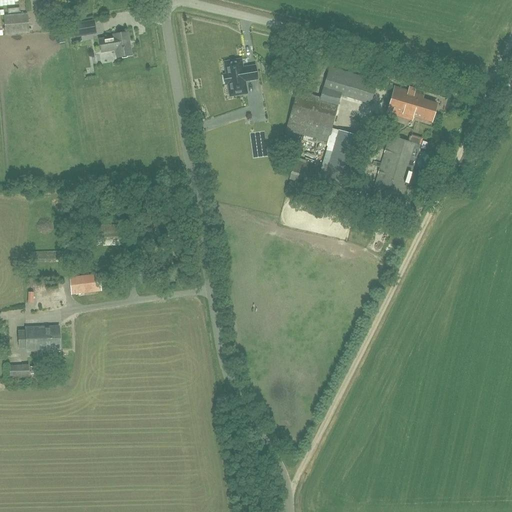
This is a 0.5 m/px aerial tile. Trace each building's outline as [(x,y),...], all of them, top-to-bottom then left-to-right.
[(30,34),(28,15),(4,18),(6,37),(30,34)] [(93,22),(83,24),(68,26),(71,38),(95,34),(93,22)] [(117,58),(131,56),(127,34),(113,36),(114,38),(99,41),(101,53),(116,50),(117,58)] [(225,84),(228,84),(230,96),(246,94),(244,81),(257,79),(254,66),(242,68),(241,60),(224,63),(226,75),(223,76),(225,84)] [(370,105),(377,82),(329,68),(323,90),(320,98),(317,97),(305,136),(328,143),(330,135),(331,131),(338,104),(341,96),(370,105)] [(411,121),(412,117),(414,109),(410,108),(410,105),(404,103),(408,92),(395,88),(388,114),(411,121)] [(422,96),(414,94),(415,90),(410,88),(409,92),(408,92),(404,103),(410,105),(410,108),(414,109),(412,117),(431,122),(436,104),(421,100),(422,96)] [(298,92),(286,131),(300,135),(305,136),(317,97),(298,92)] [(338,131),(337,133),(323,181),(351,190),(366,140),(338,131)] [(422,145),(423,139),(413,136),(411,142),(422,145)] [(419,146),(389,137),(372,195),(401,204),(419,146)] [(295,161),(289,180),(314,187),(320,168),(301,162),(295,161)] [(97,247),(120,246),(120,229),(96,230),(97,247)] [(30,264),(62,263),(62,252),(30,253),(30,264)] [(129,268),(129,284),(153,283),(152,267),(129,268)] [(71,295),(101,291),(99,275),(69,279),(71,295)] [(18,332),(19,349),(27,349),(27,352),(44,351),(44,352),(60,351),(59,327),(26,328),(26,331),(18,332)] [(29,366),(10,367),(10,379),(29,378),(29,366)]
